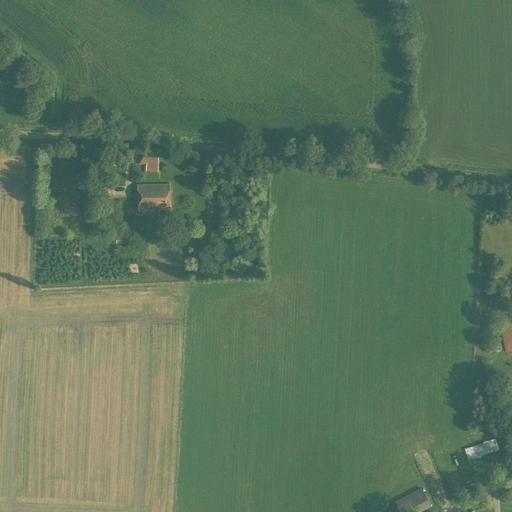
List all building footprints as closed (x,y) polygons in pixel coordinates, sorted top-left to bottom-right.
[(157,171),(158,150),(140,149),(139,163),(147,164),(147,171),(157,171)] [(138,211),(159,210),(169,209),(168,184),(138,184),(138,211)] [(111,201),(111,188),(96,189),(96,196),(99,196),(99,201),(111,201)] [(129,237),(116,238),(117,247),(129,246),(129,237)] [(511,351),(511,318),(499,321),(505,352),(511,351)] [(480,455),(499,450),(496,438),(482,442),(483,443),(464,449),(468,461),(481,458),(480,455)] [(426,492),(398,509),(399,511),(417,511),(432,503),(426,492)]
